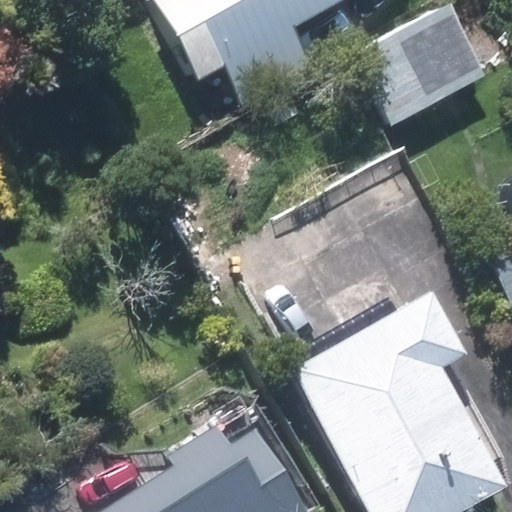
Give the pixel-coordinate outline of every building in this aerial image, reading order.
[(148,0),(193,78),(222,61),(243,98),(305,63),(284,26),(330,0),(148,0)] [(443,4),(352,53),(390,122),(481,73),(443,4)] [(511,250),(487,264),(511,309),(511,250)] [(429,295),(289,370),(364,511),(451,511),(499,487),(434,364),(459,351),(429,295)] [(299,511),(246,431),(223,446),(218,438),(105,511),(299,511)]
